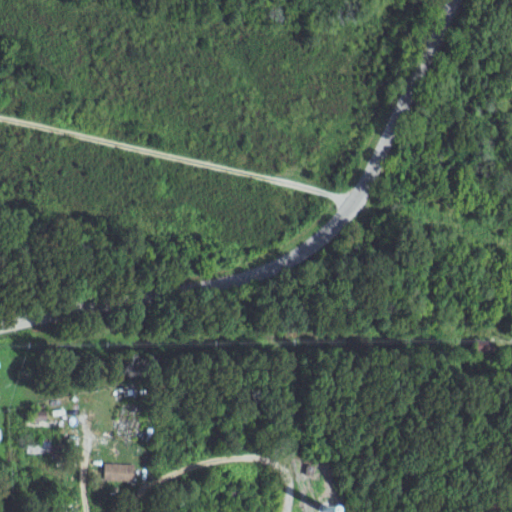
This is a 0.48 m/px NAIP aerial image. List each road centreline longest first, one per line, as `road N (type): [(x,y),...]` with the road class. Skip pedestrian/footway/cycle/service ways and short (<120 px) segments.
road 1 (tertiary): [(0,329),(221,283),(298,250),(336,218),(366,173),(446,0)]
road 2 (residential): [(427,226),(425,307),(432,323),(450,333),(511,335),(477,239),(348,199)]
road 3 (residential): [(292,511),(290,481),(256,455),(217,458),(160,482)]
